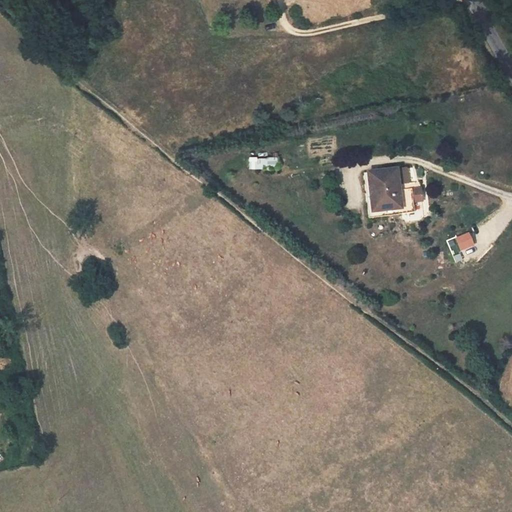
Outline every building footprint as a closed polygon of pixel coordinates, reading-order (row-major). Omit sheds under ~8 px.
[(249,168),(277,168),(277,158),(249,157),(249,168)] [(406,168),(367,173),(372,212),(369,212),(369,218),(394,215),(414,212),(413,202),(411,189),(398,191),(397,184),(407,183),(406,168)] [(369,212),(372,212),(367,173),(364,173),(369,212)] [(421,188),(411,189),(413,202),(422,201),(421,188)] [(469,233),(456,238),(461,251),(474,246),(469,233)]
